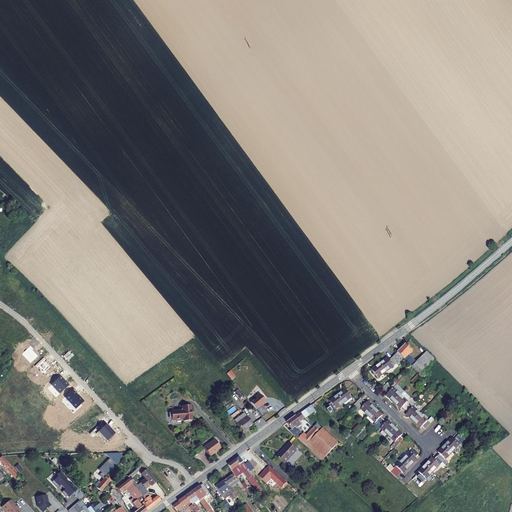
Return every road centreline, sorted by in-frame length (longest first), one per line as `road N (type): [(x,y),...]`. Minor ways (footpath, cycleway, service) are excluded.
road 1 (residential): [(0,302),(145,455),(175,464),(193,483)]
road 2 (tertiary): [(511,241),(349,369)]
road 3 (tertiary): [(349,369),(193,483)]
road 4 (track): [(145,455),(0,454)]
